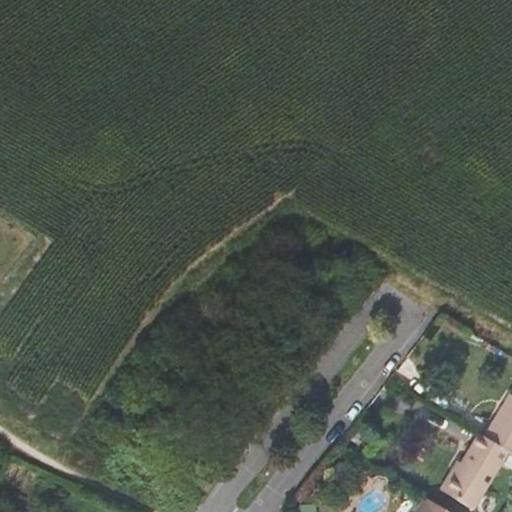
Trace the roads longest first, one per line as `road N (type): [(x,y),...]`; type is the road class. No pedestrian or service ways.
road 1 (residential): [(400,301),(234,511)]
road 2 (track): [(157,511),(0,433)]
